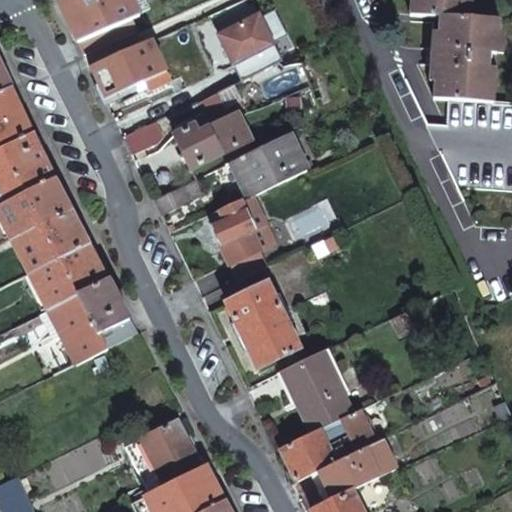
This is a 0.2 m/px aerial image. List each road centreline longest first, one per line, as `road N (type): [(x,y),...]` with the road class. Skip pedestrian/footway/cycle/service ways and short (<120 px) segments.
road 1 (residential): [(27,0),(125,203),(120,234),(217,429),(253,457),(282,511)]
road 2 (residential): [(351,0),(478,253),(497,257)]
